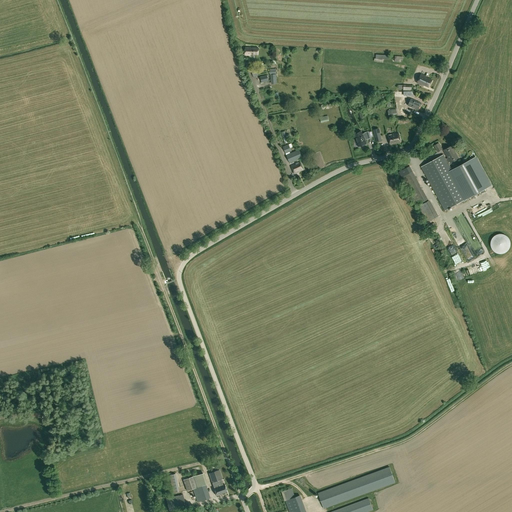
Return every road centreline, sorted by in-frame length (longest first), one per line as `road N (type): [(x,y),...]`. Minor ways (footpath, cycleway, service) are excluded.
road 1 (unclassified): [(247,511),(242,497),(255,488),(179,284),(181,266),(342,169),(409,147),(478,0)]
road 2 (track): [(224,450),(141,228)]
road 3 (track): [(1,511),(227,457)]
